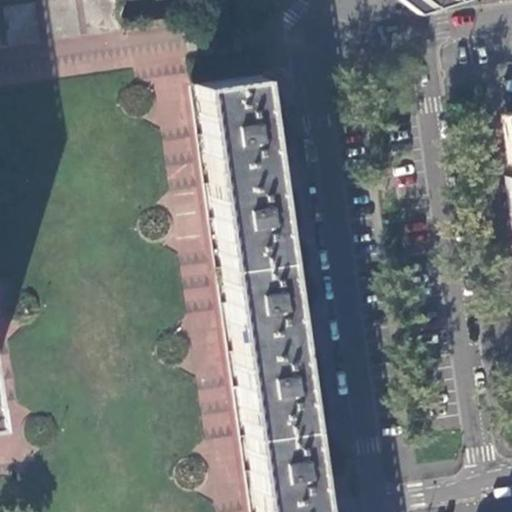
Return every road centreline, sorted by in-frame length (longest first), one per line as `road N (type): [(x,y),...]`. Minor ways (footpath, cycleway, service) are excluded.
road 1 (residential): [(375,494),(318,116),(320,37)]
road 2 (residential): [(424,23),(485,480)]
